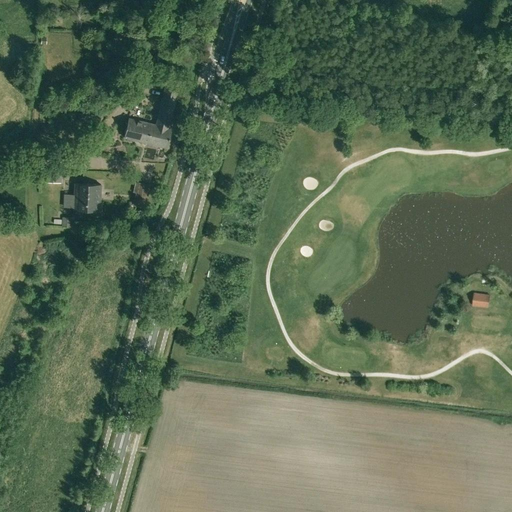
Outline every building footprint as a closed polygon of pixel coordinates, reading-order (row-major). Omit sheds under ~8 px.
[(105,74),(105,79),(109,81),(113,79),(114,74),(109,71),(105,74)] [(156,125),(129,118),(124,137),(167,148),(172,129),(168,128),(179,87),(166,84),(156,125)] [(41,170),(40,176),(53,176),(52,182),(61,183),(61,170),(62,169),(41,168),(41,170)] [(137,179),(133,193),(145,197),(150,182),(137,179)] [(75,183),(74,207),(74,210),(100,211),(101,184),(75,183)] [(64,191),(64,204),(72,204),(72,191),(64,191)] [(490,295),(474,292),(472,306),(489,308),(490,295)]
